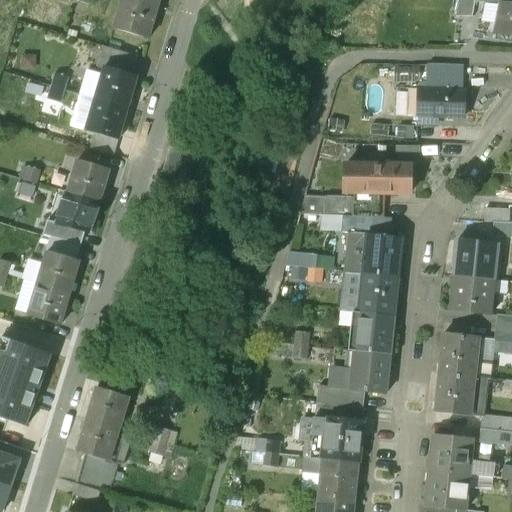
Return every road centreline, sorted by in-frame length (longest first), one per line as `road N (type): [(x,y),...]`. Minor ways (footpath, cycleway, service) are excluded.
road 1 (residential): [(39,511),(190,0)]
road 2 (track): [(210,511),(338,53)]
road 3 (residential): [(511,105),(440,200),(420,247),(401,403),(411,431),(402,511)]
road 4 (track): [(338,53),(511,60)]
